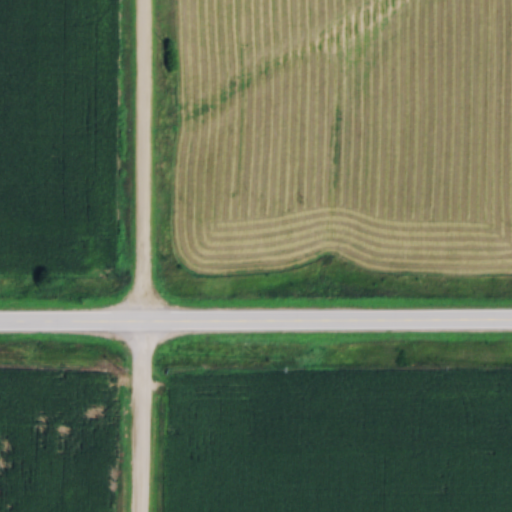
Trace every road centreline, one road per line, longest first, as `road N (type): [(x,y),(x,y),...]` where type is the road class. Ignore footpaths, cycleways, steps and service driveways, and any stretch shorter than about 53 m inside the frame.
road 1 (residential): [(140,511),(141,0)]
road 2 (primary): [(0,326),(511,325)]
